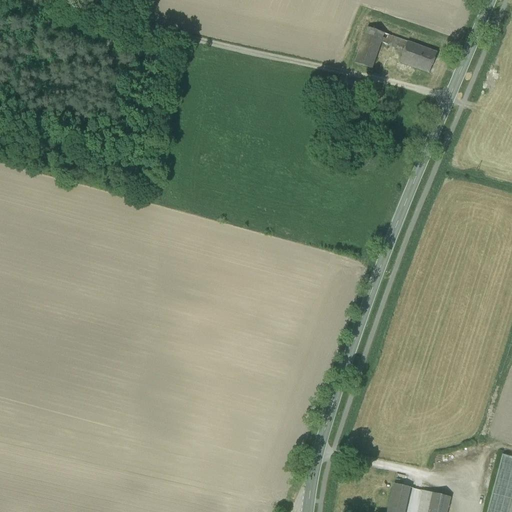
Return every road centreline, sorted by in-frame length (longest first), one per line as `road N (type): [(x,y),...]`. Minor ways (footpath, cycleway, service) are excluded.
road 1 (secondary): [(490,0),(379,269),(317,452),(307,511)]
road 2 (track): [(33,0),(462,105)]
